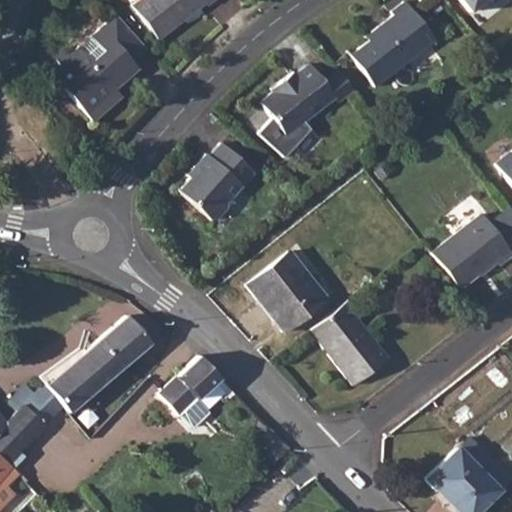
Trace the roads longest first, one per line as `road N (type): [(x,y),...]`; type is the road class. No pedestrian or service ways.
road 1 (residential): [(326,458),(189,314),(87,233)]
road 2 (residential): [(87,233),(112,192),(273,26),(315,0)]
road 3 (residential): [(326,458),(511,313)]
